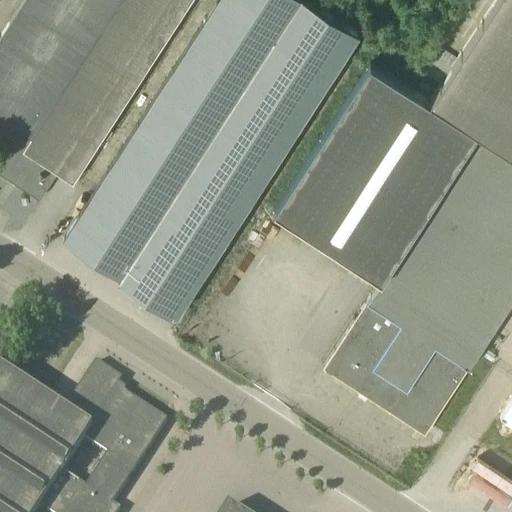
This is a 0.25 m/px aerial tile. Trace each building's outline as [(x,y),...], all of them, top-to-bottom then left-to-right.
[(22,0),(0,35),(0,133),(7,138),(0,149),(0,172),(40,198),(58,171),(74,181),(190,0),(22,0)] [(179,312),(332,75),(359,34),(306,0),(217,0),(64,237),(121,275),(119,279),(172,313),(175,310),(179,312)] [(511,0),(495,0),(448,72),(511,114),(511,0)] [(511,114),(448,72),(430,100),(371,61),(275,207),(382,277),(323,366),(425,433),(511,300),(511,114)] [(45,511),(120,511),(121,511),(112,506),(167,422),(117,389),(119,386),(122,381),(96,363),(64,412),(12,490),(41,509),(45,511)] [(12,490),(64,412),(0,370),(0,511),(38,511),(41,509),(12,490)]
